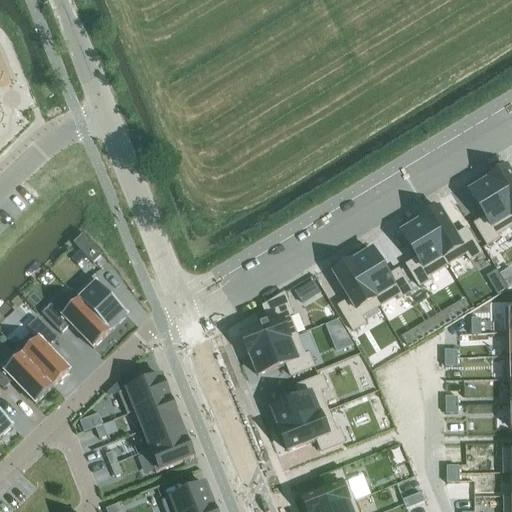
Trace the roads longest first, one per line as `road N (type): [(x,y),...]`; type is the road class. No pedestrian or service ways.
road 1 (residential): [(182,311),(511,117)]
road 2 (tertiary): [(182,311),(59,0)]
road 3 (tertiary): [(264,511),(182,311)]
road 4 (residential): [(140,338),(0,472)]
